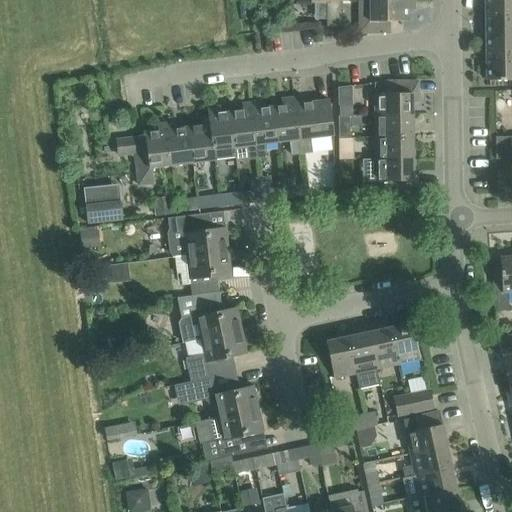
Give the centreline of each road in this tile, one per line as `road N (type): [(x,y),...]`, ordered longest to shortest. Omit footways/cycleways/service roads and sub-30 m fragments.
road 1 (residential): [(141,86),(448,40)]
road 2 (residential): [(500,511),(453,280)]
road 3 (residential): [(453,280),(266,316)]
road 4 (residential): [(448,40),(454,219)]
